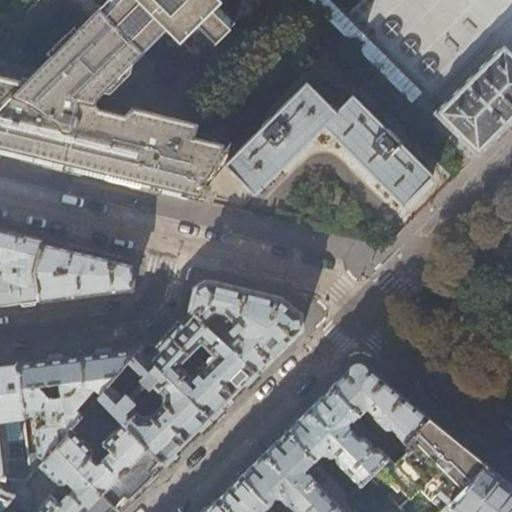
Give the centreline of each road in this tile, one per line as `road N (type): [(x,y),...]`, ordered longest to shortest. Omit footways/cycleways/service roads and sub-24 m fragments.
road 1 (residential): [(357,313),(161,511)]
road 2 (residential): [(511,154),(357,313)]
road 3 (residential): [(173,241),(157,288),(134,314),(0,332)]
road 4 (residential): [(357,313),(511,447)]
road 5 (residential): [(173,241),(308,274),(357,313)]
road 6 (residential): [(0,200),(173,241)]
